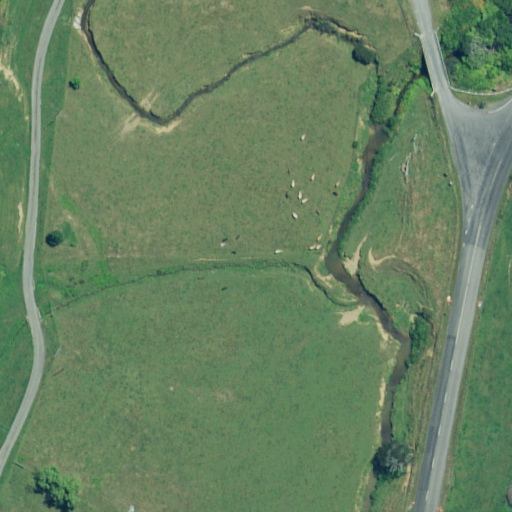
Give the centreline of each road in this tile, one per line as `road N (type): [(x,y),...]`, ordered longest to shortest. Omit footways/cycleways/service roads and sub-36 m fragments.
road 1 (tertiary): [(427,511),(471,265),(500,155)]
road 2 (unclassified): [(419,0),(444,91),(469,129),(500,155)]
